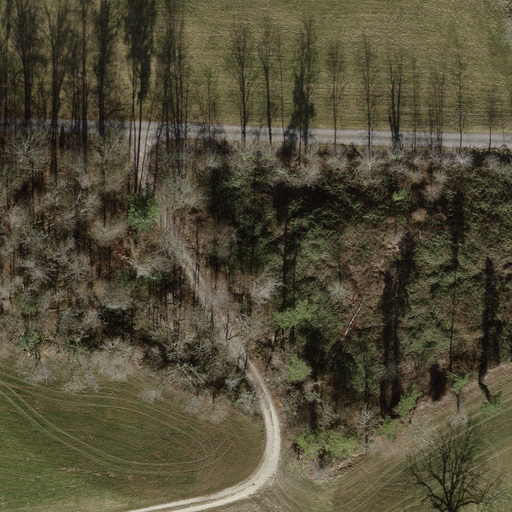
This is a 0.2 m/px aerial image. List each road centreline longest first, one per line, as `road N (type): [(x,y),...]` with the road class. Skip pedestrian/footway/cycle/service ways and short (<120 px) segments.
road 1 (track): [(511,140),(0,133)]
road 2 (track): [(158,511),(250,486),(277,446),(265,396),(142,184),(134,133)]
